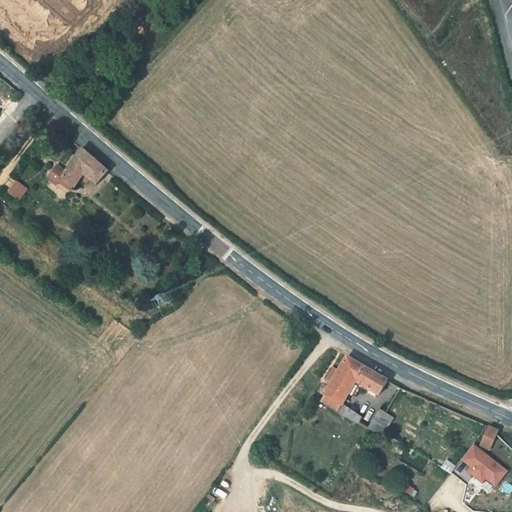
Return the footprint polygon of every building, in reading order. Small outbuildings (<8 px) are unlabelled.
[(97,184),(108,171),(82,149),(66,172),(57,165),(50,175),(51,176),(58,180),(60,177),(73,186),(74,187),(79,180),(82,182),(84,182),(86,182),(88,182),(90,179),(97,184)] [(55,184),(58,180),(51,176),(49,179),(55,184)] [(70,189),(73,186),(60,177),(58,180),(70,189)] [(15,180),(6,193),(18,201),(27,188),(15,180)] [(187,254),(192,249),(187,245),(182,250),(187,254)] [(191,259),(196,254),(192,249),(187,254),(191,259)] [(379,395),(388,381),(347,357),(339,370),(334,367),(327,379),(332,382),(322,401),(359,424),(363,418),(343,404),(349,393),(355,382),(379,395)] [(355,396),(362,386),(355,382),(349,393),(355,396)] [(367,429),(382,437),(393,418),(379,409),(367,429)] [(480,445),(490,450),(498,431),(488,427),(480,445)] [(459,461),(467,466),(464,471),(481,484),(484,480),(494,487),(507,470),(471,444),(459,461)] [(404,484),(401,489),(410,494),(413,489),(404,484)]
